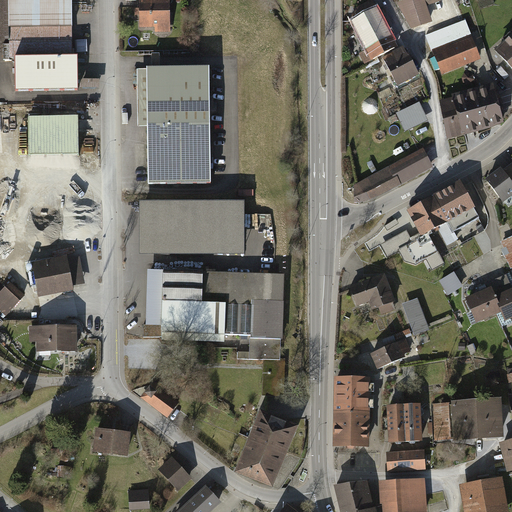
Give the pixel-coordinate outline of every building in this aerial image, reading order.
[(12,51),(76,51),(76,1),(50,1),(50,0),(0,0),(0,40),(12,40),(12,51)] [(169,0),(141,0),(142,29),(169,29),(169,0)] [(359,15),(349,20),(365,51),(359,54),(364,64),(399,47),(375,0),(369,0),(355,7),(359,15)] [(404,0),(397,3),(412,28),(433,21),(428,5),(442,0),(404,0)] [(431,49),(433,49),(472,34),(466,20),(426,35),(431,49)] [(472,34),(433,49),(442,74),(482,59),(472,34)] [(511,34),(495,50),(511,68),(511,34)] [(78,38),(78,50),(88,50),(88,38),(78,38)] [(394,54),(384,59),(384,60),(397,86),(398,86),(419,75),(404,46),(392,52),(394,54)] [(19,63),(20,95),(83,94),(83,62),(19,63)] [(464,73),(462,78),(464,83),(467,85),(473,84),(476,79),(474,74),(469,72),(464,73)] [(216,75),(152,75),(151,188),(215,189),(216,75)] [(453,99),(440,103),(450,139),(492,128),(504,121),(494,85),(452,96),(453,99)] [(419,102),(396,113),(405,132),(428,120),(419,102)] [(82,122),(30,121),(29,157),(82,158),(82,122)] [(354,184),(354,201),(370,200),(433,167),(424,148),(354,184)] [(511,162),(487,181),(504,204),(511,198),(511,162)] [(461,180),(407,210),(419,233),(421,237),(428,233),(447,222),(453,232),(479,217),(474,208),(476,207),(461,180)] [(243,200),(139,201),(140,258),(244,258),(243,200)] [(407,230),(381,245),(388,257),(400,251),(405,261),(416,265),(427,259),(432,270),(444,263),(428,233),(421,237),(419,233),(411,237),(407,230)] [(510,268),(511,267),(511,234),(500,240),(503,247),(501,249),(510,268)] [(33,267),(41,301),(77,293),(69,258),(33,267)] [(454,271),(439,280),(448,294),(462,285),(454,271)] [(166,272),(161,343),(250,348),(249,364),(264,364),(262,396),(280,398),(282,362),(283,343),(287,279),(166,272)] [(384,273),(349,288),(357,307),(369,302),(372,310),(379,307),(393,301),(396,300),(384,273)] [(12,285),(0,296),(0,311),(4,316),(24,298),(12,285)] [(493,292),(469,302),(480,325),(504,315),(508,323),(511,321),(511,292),(496,300),(493,292)] [(417,298),(403,304),(415,334),(429,329),(417,298)] [(393,301),(379,307),(382,314),(396,309),(393,301)] [(82,332),(32,329),(31,354),(81,356),(82,332)] [(406,338),(370,353),(377,369),(405,357),(404,355),(412,351),(406,338)] [(369,379),(336,378),(335,445),(368,445),(369,379)] [(152,383),(140,398),(167,419),(179,403),(152,383)] [(502,399),(457,401),(458,438),(504,436),(502,399)] [(422,403),(389,404),(389,441),(423,440),(422,403)] [(448,405),(435,405),(434,434),(448,434),(448,405)] [(260,411),(247,442),(286,458),(299,427),(260,411)] [(132,432),(96,428),(93,452),(129,457),(132,432)] [(511,440),(502,444),(511,473),(511,472),(511,440)] [(247,442),(234,473),(273,489),(286,458),(247,442)] [(428,452),(388,452),(388,472),(428,472),(428,452)] [(173,457),(159,470),(179,491),(193,479),(173,457)] [(383,511),(427,511),(425,479),(379,482),(380,505),(383,505),(383,511)] [(506,511),(501,480),(463,486),(468,511),(506,511)] [(334,486),(339,511),(361,511),(374,509),(367,482),(334,486)] [(207,485),(177,511),(211,511),(222,502),(207,485)] [(149,490),(129,491),(130,511),(150,509),(149,490)]
